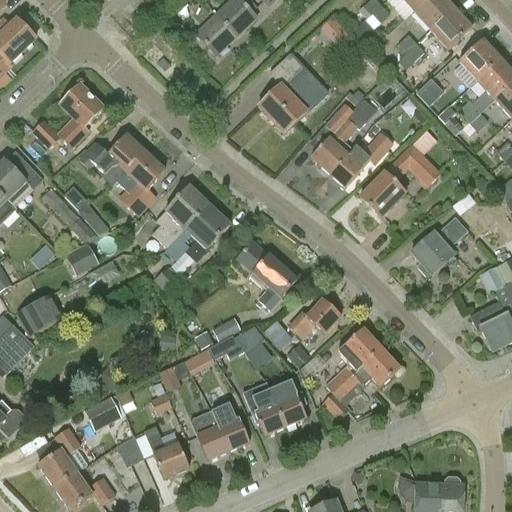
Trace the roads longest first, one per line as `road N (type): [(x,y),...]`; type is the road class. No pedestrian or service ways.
road 1 (residential): [(469,405),(440,359),(382,297),(84,44)]
road 2 (residential): [(217,511),(469,405)]
